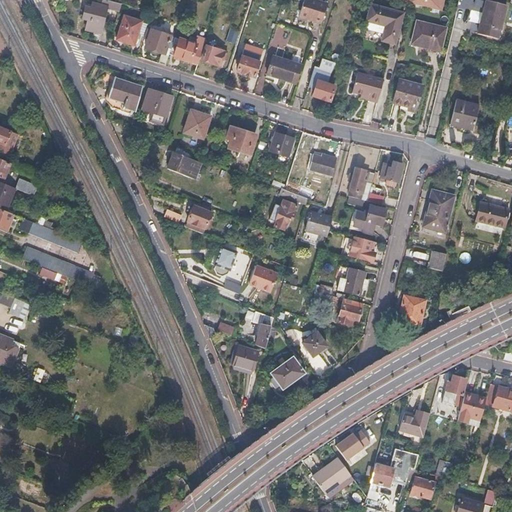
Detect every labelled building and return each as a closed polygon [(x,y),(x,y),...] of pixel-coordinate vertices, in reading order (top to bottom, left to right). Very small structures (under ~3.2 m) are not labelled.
[(89,8),(84,7),(81,17),(88,19),(86,29),(101,32),(108,6),(119,9),(121,4),(103,0),(101,0),(100,4),(91,2),(89,8)] [(326,4),(312,0),(302,0),(297,17),(320,25),(326,4)] [(406,0),(406,3),(440,11),(442,0),(406,0)] [(506,4),(488,0),(485,0),(478,33),(498,38),(506,4)] [(403,14),(370,5),(366,22),(385,27),(381,42),(395,45),(403,14)] [(141,21),(124,16),(116,40),(133,45),(141,21)] [(446,28),(417,22),(412,45),(423,48),(424,46),(441,50),(446,28)] [(169,35),(150,29),(144,47),(161,53),(157,64),(165,66),(168,55),(164,53),(169,35)] [(239,32),(230,29),(226,41),(235,44),(239,32)] [(203,43),(175,34),(169,53),(179,56),(178,59),(196,65),(198,59),(203,45),(203,43)] [(227,52),(203,45),(198,59),(220,66),(222,59),(225,59),(227,52)] [(424,46),(423,48),(423,51),(439,55),(441,50),(424,46)] [(259,62),(241,56),(236,72),(253,78),(259,62)] [(301,65),(271,56),(266,72),(277,75),(276,78),(295,83),(301,65)] [(315,80),(327,84),(330,73),(334,63),(321,59),(318,68),(313,66),(308,85),(310,86),(310,87),(312,88),(315,80)] [(383,83),(357,76),(351,96),(361,98),(361,97),(368,99),(367,103),(377,106),(383,83)] [(142,87),(114,78),(107,98),(124,104),(123,108),(134,112),(142,87)] [(327,84),(315,80),(312,88),(314,89),(312,96),(329,101),(334,86),(327,84)] [(422,86),(399,81),(393,103),(408,107),(408,111),(416,113),(422,86)] [(170,97),(149,90),(142,110),(151,113),(148,121),(161,125),(170,97)] [(480,106),(456,100),(450,125),(474,131),(480,106)] [(211,117),(190,110),(183,133),(203,140),(211,117)] [(256,131),(231,123),(228,131),(232,133),(228,147),(248,154),(256,131)] [(18,133),(0,126),(0,154),(8,158),(18,133)] [(292,139),(275,133),(268,151),(286,157),(292,139)] [(193,154),(177,147),(174,154),(173,153),(166,169),(192,179),(198,163),(190,160),(193,154)] [(316,158),(311,156),(307,170),(328,176),(334,159),(318,154),(316,158)] [(11,164),(0,159),(0,176),(5,179),(11,164)] [(392,166),(383,163),(379,177),(397,181),(401,165),(392,163),(392,166)] [(374,173),(354,167),(347,195),(350,196),(364,200),(367,200),(369,192),(374,173)] [(38,187),(20,179),(16,189),(34,196),(38,187)] [(285,185),(270,179),(269,183),(280,188),(283,189),(285,185)] [(16,189),(0,182),(0,209),(6,212),(16,189)] [(283,189),(280,188),(278,193),(304,204),(306,198),(299,195),(283,189)] [(299,195),(306,198),(314,199),(316,194),(300,190),(299,195)] [(451,195),(428,190),(423,211),(427,212),(423,227),(442,232),(451,195)] [(383,195),(369,192),(367,200),(381,204),(383,195)] [(364,200),(350,196),(348,203),(362,207),(364,200)] [(298,208),(283,201),(280,207),(275,205),(269,221),(274,223),(273,227),(284,231),(285,227),(287,228),(290,221),(292,222),(298,208)] [(199,204),(198,207),(195,205),(190,218),(167,209),(164,217),(177,222),(176,223),(204,234),(213,212),(209,211),(210,209),(199,204)] [(357,209),(352,208),(348,228),(370,234),(373,223),(381,225),(385,208),(369,205),(367,212),(364,211),(364,213),(356,211),(357,209)] [(509,213),(481,205),(476,222),(505,229),(509,213)] [(6,212),(0,209),(0,227),(6,230),(13,214),(6,212)] [(331,216),(309,210),(305,227),(306,228),(304,232),(303,232),(302,235),(304,235),(303,237),(316,240),(318,231),(326,233),(331,216)] [(81,242),(33,222),(29,233),(77,252),(81,242)] [(371,240),(347,234),(343,253),(371,260),(373,252),(368,251),(371,240)] [(262,253),(275,256),(278,244),(265,241),(262,253)] [(236,252),(220,245),(213,264),(215,265),(213,268),(215,274),(221,276),(226,274),(228,270),(229,270),(236,252)] [(94,274),(27,247),(22,259),(36,265),(57,273),(89,286),(94,274)] [(448,254),(433,250),(429,266),(444,270),(448,254)] [(57,273),(36,265),(34,272),(55,280),(57,273)] [(276,273),(255,265),(248,284),(270,292),(276,273)] [(364,271),(354,268),(352,273),(347,272),(344,283),(350,284),(347,293),(357,295),(359,289),(363,290),(366,279),(362,278),(364,271)] [(241,284),(224,278),(221,287),(237,293),(241,284)] [(332,287),(319,284),(317,291),(330,294),(332,287)] [(317,291),(312,290),(310,295),(335,302),(336,296),(330,294),(317,291)] [(2,293),(0,298),(0,303),(11,308),(9,313),(19,318),(26,303),(2,293)] [(423,301),(401,295),(395,318),(418,324),(423,301)] [(361,302),(345,298),(344,304),(342,303),(337,322),(348,324),(350,317),(357,319),(361,302)] [(273,318),(254,310),(252,321),(260,323),(254,345),(265,349),(267,341),(270,330),(273,318)] [(235,329),(221,323),(218,330),(232,336),(235,329)] [(210,327),(204,324),(209,337),(214,335),(210,327)] [(275,332),(270,330),(267,341),(272,342),(275,332)] [(327,347),(315,332),(302,342),(313,357),(327,347)] [(13,340),(0,334),(0,360),(12,365),(18,349),(11,346),(13,340)] [(257,352),(237,347),(232,365),(251,371),(257,352)] [(301,368),(292,356),(270,372),(279,384),(301,368)] [(451,378),(448,377),(441,402),(451,405),(455,393),(460,395),(465,379),(452,375),(451,378)] [(511,390),(490,385),(486,399),(484,406),(511,412),(511,390)] [(19,397),(4,391),(2,397),(17,403),(19,397)] [(486,399),(465,393),(457,421),(466,423),(468,418),(480,421),(484,406),(486,399)] [(414,417),(403,414),(399,430),(423,437),(429,413),(416,410),(414,417)] [(351,433),(334,446),(345,461),(369,444),(360,431),(353,436),(351,433)] [(416,462),(399,457),(397,466),(409,470),(413,471),(416,462)] [(349,476),(336,458),(310,476),(323,495),(349,476)] [(393,467),(374,462),(372,469),(370,477),(367,491),(376,493),(385,496),(393,467)] [(444,467),(437,465),(434,477),(440,478),(444,467)] [(409,470),(397,466),(394,477),(406,481),(409,470)] [(450,468),(444,467),(440,478),(447,480),(450,468)] [(413,471),(409,470),(406,481),(413,483),(414,479),(416,472),(413,471)] [(400,481),(393,479),(390,492),(397,494),(400,481)] [(414,479),(413,483),(409,497),(414,498),(419,500),(420,497),(429,500),(434,485),(414,479)] [(496,493),(486,491),(482,506),(482,507),(491,509),(496,493)] [(482,506),(460,500),(456,511),(480,511),(482,507),(482,506)]
